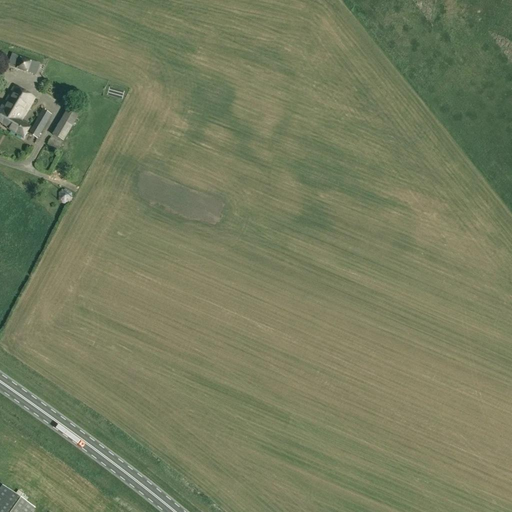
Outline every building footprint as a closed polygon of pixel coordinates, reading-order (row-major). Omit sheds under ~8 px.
[(40,65),(12,55),(8,66),(36,76),(40,65)] [(23,139),(30,129),(30,127),(21,122),(34,98),(15,87),(0,111),(0,122),(7,127),(6,129),(23,139)] [(80,113),(79,113),(82,108),(72,102),(70,107),(69,107),(52,135),(63,142),(80,113)] [(43,111),(29,134),(37,139),(51,115),(43,111)] [(51,138),(46,145),(59,152),(64,146),(51,138)] [(63,199),(69,203),(73,197),(67,193),(63,199)] [(0,511),(29,511),(33,507),(4,487),(0,491),(0,511)]
